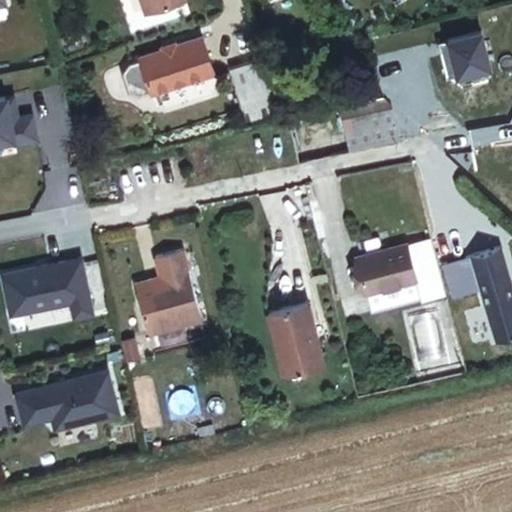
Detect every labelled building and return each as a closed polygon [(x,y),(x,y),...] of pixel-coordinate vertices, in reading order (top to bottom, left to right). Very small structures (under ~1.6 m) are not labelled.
[(151,0),(158,23),(201,10),(198,0),(151,0)] [(473,57),(511,48),(511,19),(468,29),(473,57)] [(179,55),(152,63),(163,104),(229,85),(218,44),(191,52),(179,55)] [(276,77),(247,84),(255,119),(285,113),(276,77)] [(0,148),(39,140),(33,112),(18,115),(14,94),(0,96),(0,148)] [(359,152),(406,143),(400,111),(387,100),(348,107),(359,152)] [(423,249),(368,262),(377,304),(433,291),(423,249)] [(195,253),(167,260),(173,281),(174,287),(150,293),(162,339),(214,325),(195,253)] [(0,270),(0,272),(9,318),(69,307),(72,320),(96,315),(84,255),(0,270)] [(510,353),(511,352),(511,258),(460,273),(469,308),(496,300),(510,353)] [(149,287),(150,293),(174,287),(173,281),(149,287)] [(319,307),(278,318),(294,379),(335,368),(319,307)] [(51,422),(53,432),(122,416),(111,368),(13,390),(22,428),(51,422)]
